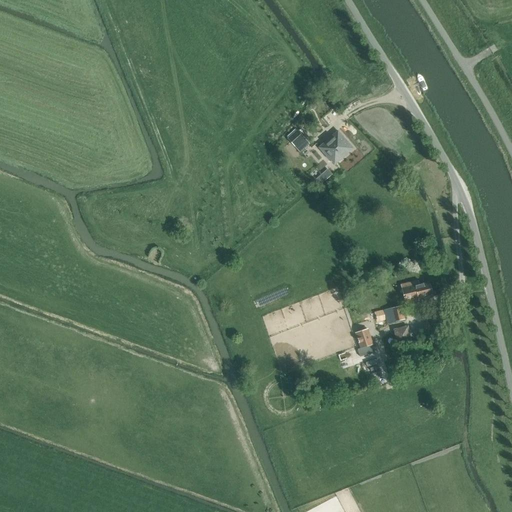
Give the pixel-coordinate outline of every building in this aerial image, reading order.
[(295,147),(304,139),(305,138),(297,129),(288,138),(295,147)] [(354,148),(338,131),(319,148),(330,160),(331,160),(335,165),(354,148)] [(353,179),(346,183),(351,193),(358,189),(353,179)] [(405,301),(418,297),(418,299),(432,295),(429,282),(420,285),(419,280),(401,285),(405,301)] [(402,306),(391,308),(379,311),(382,325),(406,319),(402,306)] [(398,337),(409,336),(408,326),(397,327),(398,337)] [(368,330),(355,334),(360,349),(373,345),(368,330)] [(375,352),(373,345),(360,349),(358,350),(360,357),(375,352)] [(344,511),(336,497),(305,511),(344,511)]
